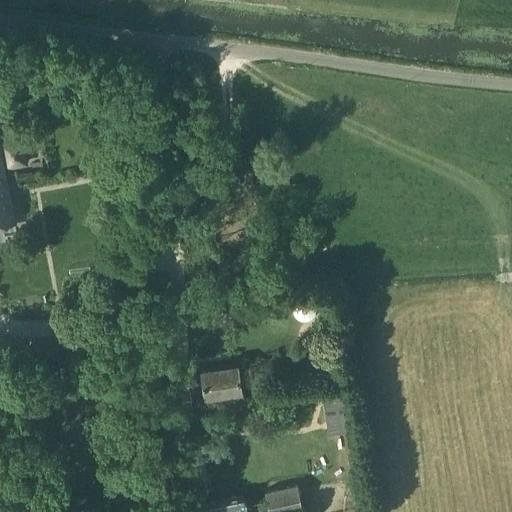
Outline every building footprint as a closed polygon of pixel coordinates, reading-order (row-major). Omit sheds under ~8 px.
[(3,164),(25,160),(21,138),(0,141),(0,169),(4,169),(3,164)] [(4,169),(0,169),(0,222),(14,220),(4,169)] [(292,309),(292,310),(292,311),(292,312),(293,313),(293,314),(294,315),(294,316),(295,317),(296,318),(297,319),(298,319),(299,320),(300,320),(301,320),(301,321),(302,321),(303,321),(304,321),(305,321),(306,320),(307,320),(308,320),(309,319),(310,319),(311,318),(312,317),(313,316),(313,315),(314,314),(314,313),(314,312),(315,311),(315,310),(315,309),(314,308),(314,307),(314,306),(314,305),(313,304),(313,303),(312,303),(311,302),(311,301),(310,301),(309,300),(308,300),(307,299),(306,299),(305,299),(304,299),(303,299),(302,299),(301,299),(300,299),(299,300),(298,300),(297,301),(296,301),(296,302),(295,303),(294,303),(294,304),(293,305),(293,306),(293,307),(292,308),(292,309)] [(200,369),(186,371),(190,398),(204,396),(206,410),(233,405),(243,404),(236,363),(200,369)] [(344,385),(320,389),(325,421),(350,417),(344,385)] [(268,511),(277,511),(300,507),(295,484),(264,490),(268,511)] [(246,511),(243,494),(185,505),(186,511),(246,511)]
